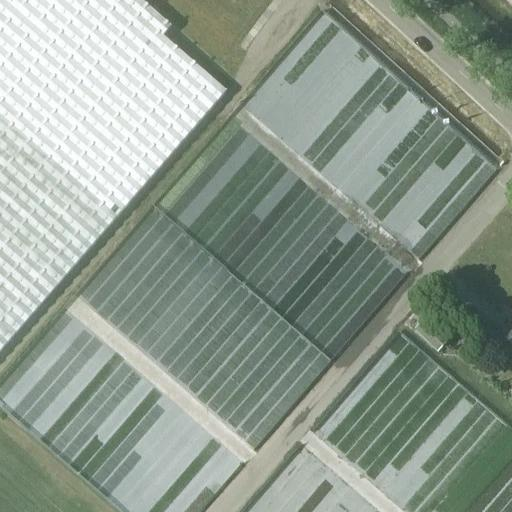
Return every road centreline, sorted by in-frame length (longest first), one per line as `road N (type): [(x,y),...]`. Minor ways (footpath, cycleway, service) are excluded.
road 1 (unknown): [(511,179),(219,511)]
road 2 (tertiary): [(511,121),(381,0)]
